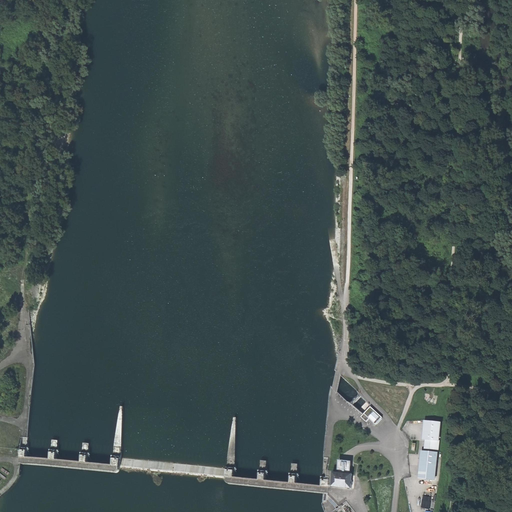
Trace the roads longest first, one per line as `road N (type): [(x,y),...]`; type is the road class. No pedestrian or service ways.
road 1 (track): [(463,0),(447,385)]
road 2 (track): [(356,0),(347,316)]
road 3 (track): [(24,359),(28,142),(0,73)]
road 4 (track): [(454,511),(467,435),(494,393),(447,385)]
